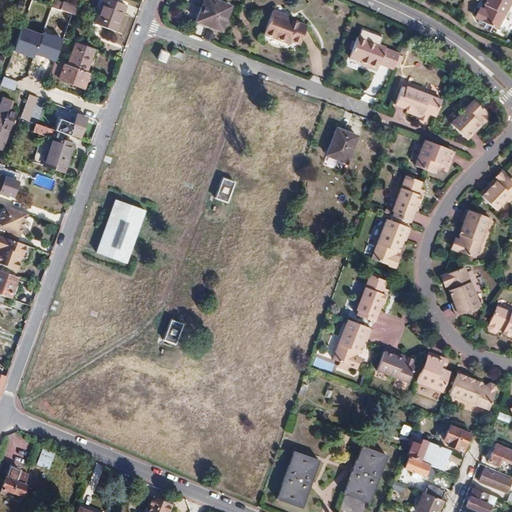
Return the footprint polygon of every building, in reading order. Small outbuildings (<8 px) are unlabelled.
[(48,16),(51,7),(32,0),(31,0),(28,9),(36,12),(34,18),(32,23),(31,26),(43,30),(44,27),(48,16)] [(113,0),(102,0),(94,23),(114,31),(124,4),(113,0)] [(214,0),(204,0),(196,20),(220,30),(230,6),(214,0)] [(473,7),(471,11),(474,16),(491,26),(505,0),(479,0),(479,1),(483,3),(481,7),(478,5),(473,7)] [(59,10),(51,7),(48,16),(52,18),(49,29),(47,32),(62,38),(62,37),(71,14),(59,10)] [(281,13),(272,10),(263,33),(289,44),(291,41),(299,44),(306,25),(281,15),(281,13)] [(52,18),(48,16),(44,27),(49,29),(52,18)] [(347,58),(358,62),(375,69),(377,64),(391,69),(396,55),(382,50),(383,48),(354,38),(347,58)] [(66,66),(85,72),(92,55),(73,48),(66,66)] [(160,50),(157,59),(164,61),(167,52),(160,50)] [(375,69),(358,62),(356,66),(374,73),(375,69)] [(38,78),(47,81),(52,67),(43,64),(38,78)] [(66,66),(64,65),(59,79),(83,88),(88,74),(85,72),(66,66)] [(4,75),(17,80),(19,74),(6,69),(4,75)] [(4,75),(3,77),(14,81),(13,83),(16,84),(17,82),(17,80),(4,75)] [(427,112),(434,115),(439,100),(403,86),(402,88),(399,87),(393,104),(412,111),(411,113),(419,116),(420,114),(425,116),(427,112)] [(33,96),(28,94),(20,118),(25,120),(32,100),(33,96)] [(448,124),(462,138),(477,124),(479,126),(488,117),(472,101),(448,124)] [(0,127),(0,145),(1,146),(8,130),(9,130),(15,114),(7,111),(1,127),(0,127)] [(77,115),(71,133),(79,136),(86,118),(77,115)] [(53,130),(40,125),(37,132),(51,137),(53,130)] [(337,129),(327,155),(347,163),(357,136),(337,129)] [(55,138),(45,165),(64,172),(74,145),(55,138)] [(451,149),(424,138),(414,163),(434,170),(438,161),(444,164),(451,149)] [(0,191),(9,195),(17,173),(2,168),(0,173),(0,191)] [(500,185),(486,200),(500,213),(511,200),(511,177),(507,172),(498,182),(500,185)] [(37,173),(33,183),(51,190),(55,180),(37,173)] [(393,211),(391,216),(408,222),(417,202),(419,203),(422,195),(420,194),(422,189),(418,188),(421,180),(406,175),(391,210),(393,211)] [(222,177),(215,197),(226,202),(233,182),(222,177)] [(116,200),(96,252),(125,262),(144,210),(116,200)] [(28,214),(5,205),(0,218),(0,229),(6,231),(16,235),(20,237),(28,214)] [(456,241),(454,246),(456,250),(476,258),(492,219),(469,210),(464,222),(466,223),(461,235),(465,237),(464,240),(461,240),(456,241)] [(385,218),(370,257),(388,265),(394,264),(396,258),(393,254),(391,253),(393,249),(396,251),(401,239),(404,239),(409,227),(385,218)] [(3,237),(14,240),(16,235),(6,231),(3,237)] [(3,237),(0,235),(0,263),(16,269),(20,260),(22,254),(30,257),(33,248),(14,240),(3,237)] [(22,254),(20,260),(27,263),(30,257),(22,254)] [(447,274),(443,279),(445,285),(449,286),(452,285),(454,289),(450,291),(455,302),(452,304),(457,316),(481,307),(465,268),(447,274)] [(0,270),(0,294),(10,298),(18,277),(0,270)] [(369,274),(354,309),(357,310),(355,314),(371,320),(379,301),(382,302),(384,295),(382,294),(384,288),(381,287),(384,280),(369,274)] [(511,312),(499,307),(490,326),(492,331),(498,334),(500,332),(501,329),(506,331),(504,334),(511,336),(511,312)] [(170,319),(163,339),(175,344),(182,324),(170,319)] [(369,329),(345,319),(329,358),(347,366),(354,364),(356,359),(353,355),(351,354),(352,351),(356,352),(361,340),(364,341),(369,329)] [(383,351),(376,369),(406,380),(415,360),(402,355),(401,358),(383,351)] [(426,354),(416,380),(440,390),(448,371),(439,367),(442,360),(426,354)] [(458,370),(448,393),(487,409),(495,390),(494,385),(488,382),(485,385),(484,387),(480,386),(481,382),(469,377),(470,375),(458,370)] [(498,413),(496,419),(508,423),(510,417),(498,413)] [(432,421),(449,427),(450,425),(438,419),(434,418),(432,421)] [(400,434),(406,436),(409,427),(402,425),(400,434)] [(450,425),(449,427),(444,440),(449,442),(448,444),(458,448),(459,446),(461,447),(467,432),(450,425)] [(410,434),(419,437),(421,432),(412,428),(410,434)] [(403,453),(409,456),(429,464),(440,468),(448,449),(419,437),(410,434),(404,450),(403,453)] [(511,449),(495,443),(488,461),(497,464),(501,458),(511,462),(511,449)] [(361,445),(343,493),(368,502),(386,455),(361,445)] [(35,465),(48,470),(55,453),(42,448),(35,465)] [(293,450),(276,498),(301,507),(318,459),(293,450)] [(429,464),(409,456),(404,467),(413,470),(411,474),(418,477),(420,473),(424,475),(429,464)] [(511,476),(485,465),(478,481),(505,492),(511,476)] [(10,466),(1,492),(10,495),(11,494),(21,497),(22,495),(23,495),(26,486),(24,485),(27,474),(19,471),(20,469),(10,466)] [(393,479),(401,482),(404,475),(396,471),(393,479)] [(393,479),(391,485),(400,488),(403,483),(401,482),(393,479)] [(425,493),(441,499),(444,492),(428,485),(425,493)] [(496,497),(473,488),(466,506),(481,511),(486,511),(490,505),(492,506),(496,497)] [(425,493),(424,492),(421,500),(417,498),(416,502),(419,503),(416,510),(420,511),(434,511),(436,508),(438,508),(442,500),(441,499),(425,493)] [(150,496),(144,511),(166,511),(169,504),(150,496)]
